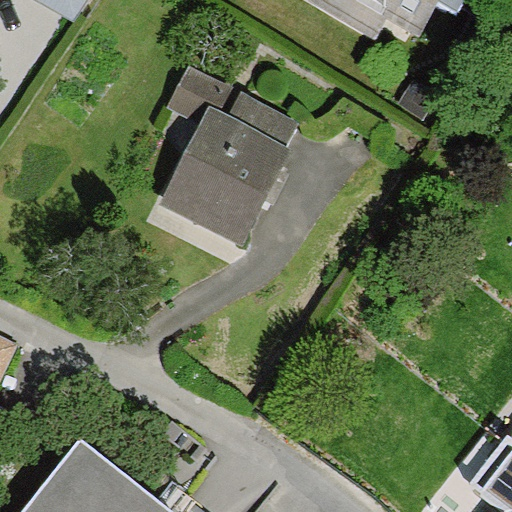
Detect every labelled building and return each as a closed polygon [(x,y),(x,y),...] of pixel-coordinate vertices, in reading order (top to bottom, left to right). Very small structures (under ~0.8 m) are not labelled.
[(91,0),(34,0),(80,24),(91,0)] [(324,0),(377,30),(388,10),(420,28),(436,0),(324,0)] [(445,0),(493,28),(509,0),(445,0)] [(191,72),(175,105),(212,123),(228,91),(191,72)] [(416,85),(401,106),(423,120),(437,99),(416,85)] [(285,159),(302,125),(242,95),(225,129),(285,159)] [(225,129),(212,123),(168,203),(241,242),(285,159),(225,129)] [(0,375),(11,351),(0,345),(0,375)] [(191,511),(184,506),(178,511),(167,511),(82,443),(25,511),(191,511)] [(511,511),(511,452),(473,505),(483,511),(511,511)]
